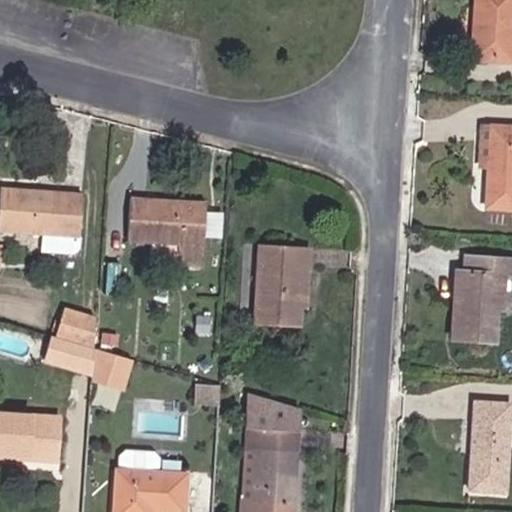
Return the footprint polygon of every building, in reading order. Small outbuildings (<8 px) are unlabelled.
[(511,34),(504,34),(505,5),(505,0),(467,0),(464,58),(511,60),(511,34)] [(511,125),(484,124),(479,206),(511,208),(511,125)] [(71,240),(75,236),(77,180),(0,175),(0,218),(40,221),(39,238),(71,240)] [(168,246),(194,246),(198,185),(124,181),(122,225),(169,227),(168,246)] [(290,310),(291,291),(293,250),(302,250),(302,232),(251,228),(248,308),(290,310)] [(291,291),(299,292),(302,250),(293,250),(291,291)] [(490,304),(496,303),(498,268),(499,253),(462,252),(462,267),(453,267),(449,333),(488,335),(490,304)] [(498,268),(510,269),(511,254),(499,253),(498,268)] [(55,336),(92,347),(94,317),(63,307),(55,336)] [(55,336),(51,335),(44,359),(91,373),(92,347),(55,336)] [(91,376),(119,384),(127,357),(92,347),(92,348),(91,373),(91,376)] [(241,377),(238,432),(250,433),(247,485),(235,485),(234,503),(272,505),(273,486),(286,487),(289,414),(279,414),(280,389),(241,377)] [(290,392),(280,389),(279,414),(289,414),(290,392)] [(466,480),(500,482),(506,395),(471,392),(466,480)] [(0,441),(53,444),(55,402),(0,399),(0,441)] [(111,441),(109,502),(146,503),(147,492),(176,492),(176,456),(151,455),(152,442),(145,436),(117,435),(111,441)] [(272,505),(285,505),(286,487),(273,486),(272,505)]
